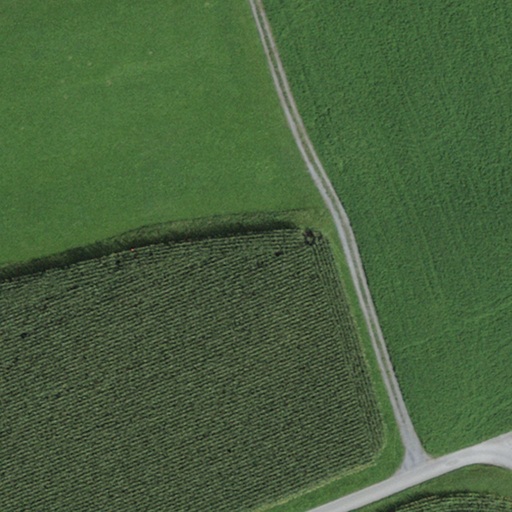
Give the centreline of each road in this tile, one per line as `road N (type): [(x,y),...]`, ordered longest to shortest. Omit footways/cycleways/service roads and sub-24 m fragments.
road 1 (track): [(254,0),(294,121),(338,217),(422,475)]
road 2 (residential): [(328,511),(474,454),(499,453),(511,462)]
